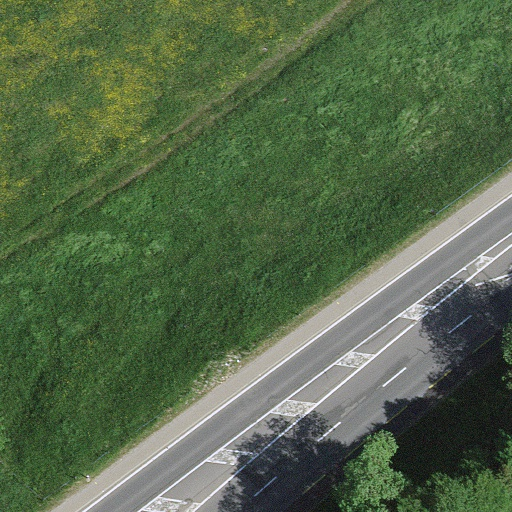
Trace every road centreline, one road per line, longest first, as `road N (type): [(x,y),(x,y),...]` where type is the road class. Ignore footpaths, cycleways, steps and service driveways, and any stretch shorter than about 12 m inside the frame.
road 1 (primary): [(511,241),(117,511)]
road 2 (primary): [(236,511),(511,268)]
